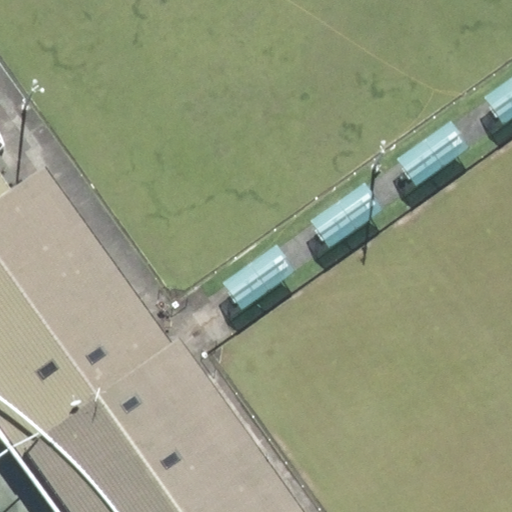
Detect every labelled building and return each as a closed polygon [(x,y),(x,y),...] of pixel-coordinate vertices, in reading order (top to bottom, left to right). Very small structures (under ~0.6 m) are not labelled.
[(511,72),(483,93),(502,119),(511,111),(511,72)] [(452,117),(397,156),(416,181),(471,142),(452,117)] [(295,511),(44,167),(20,184),(0,157),(0,403),(79,511),(295,511)] [(364,179),(309,218),(328,244),(383,204),(364,179)] [(278,239),(223,278),(242,304),(296,265),(278,239)]
